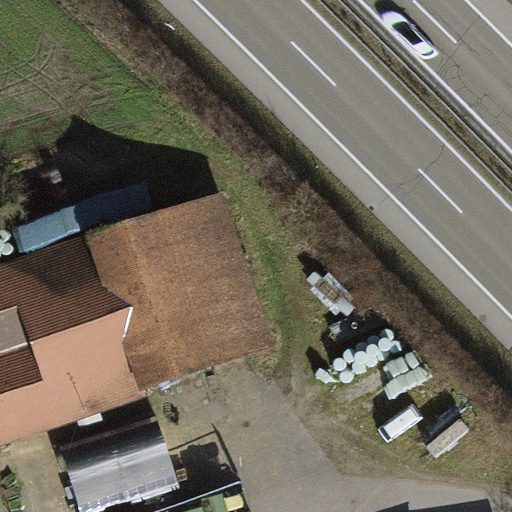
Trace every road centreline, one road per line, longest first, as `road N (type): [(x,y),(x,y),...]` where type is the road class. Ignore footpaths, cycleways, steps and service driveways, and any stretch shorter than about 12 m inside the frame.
road 1 (motorway): [(246,0),(511,266)]
road 2 (motorway): [(511,95),(415,0)]
